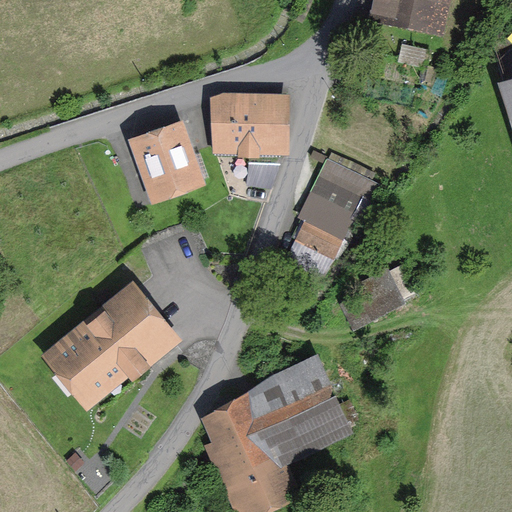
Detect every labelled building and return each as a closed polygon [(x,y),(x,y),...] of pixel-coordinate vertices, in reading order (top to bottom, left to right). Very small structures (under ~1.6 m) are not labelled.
[(375,0),(372,12),(430,25),(435,0),(375,0)] [(217,100),(216,141),(278,143),(280,102),(217,100)] [(139,138),(159,194),(194,182),(182,146),(188,144),(181,123),(139,138)] [(255,158),(250,180),(275,185),(280,164),(255,158)] [(287,261),(316,274),(328,262),(359,197),(318,178),(300,217),(307,220),(287,261)] [(167,270),(198,258),(187,230),(156,242),(167,270)] [(396,294),(402,304),(410,299),(394,267),(363,283),(367,292),(345,303),(352,317),(396,294)] [(130,375),(172,340),(133,292),(55,355),(89,396),(123,367),(130,375)] [(255,424),(244,400),(211,418),(222,443),(218,454),(242,509),(285,490),(271,459),(354,423),(344,400),(334,404),(323,380),(272,403),(277,414),(255,424)]
